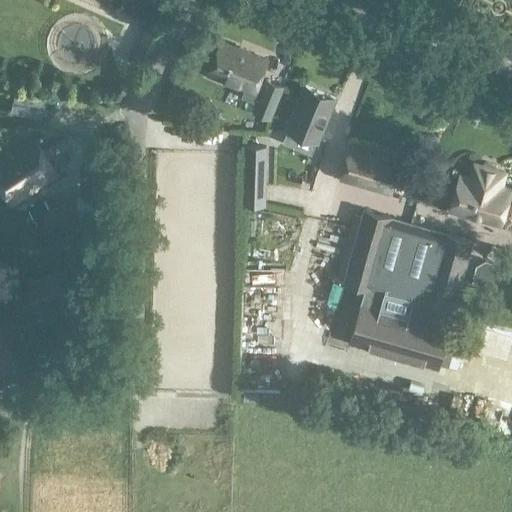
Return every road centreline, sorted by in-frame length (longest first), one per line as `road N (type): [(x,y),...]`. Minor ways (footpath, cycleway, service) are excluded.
road 1 (unknown): [(198,0),(160,112),(155,305),(149,342),(127,380)]
road 2 (unclassified): [(511,71),(355,0)]
